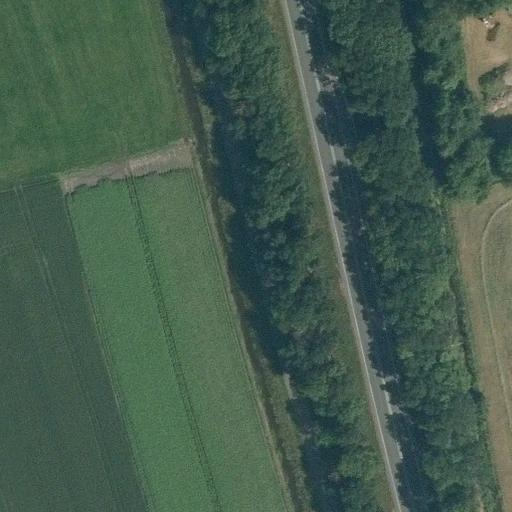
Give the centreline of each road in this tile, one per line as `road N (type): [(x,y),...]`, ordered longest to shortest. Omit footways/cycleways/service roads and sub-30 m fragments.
road 1 (unclassified): [(334,511),(200,0)]
road 2 (trunk): [(414,511),(300,0)]
